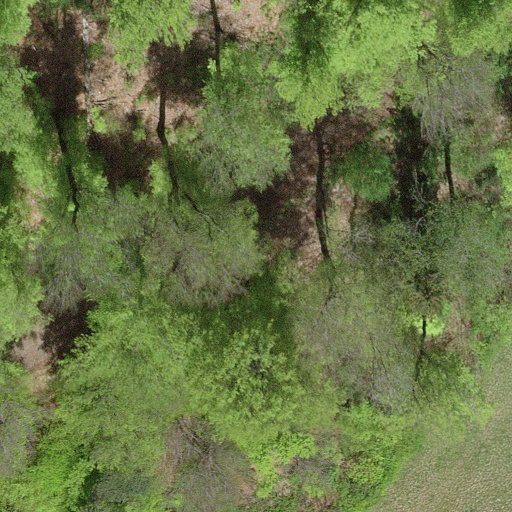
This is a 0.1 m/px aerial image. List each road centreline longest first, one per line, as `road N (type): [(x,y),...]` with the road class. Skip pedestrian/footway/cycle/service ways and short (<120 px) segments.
road 1 (track): [(502,0),(176,243),(0,362)]
road 2 (track): [(146,511),(221,348),(408,169),(511,31)]
